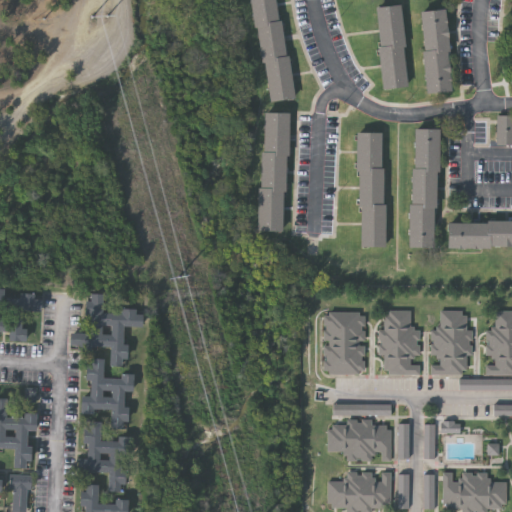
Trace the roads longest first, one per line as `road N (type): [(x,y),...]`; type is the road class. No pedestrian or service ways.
road 1 (residential): [(316,0),(342,85),(363,102),(398,116),(511,103)]
road 2 (residential): [(316,228),(320,119),(342,85)]
road 3 (residential): [(470,106),(468,179),(476,189),(511,190)]
